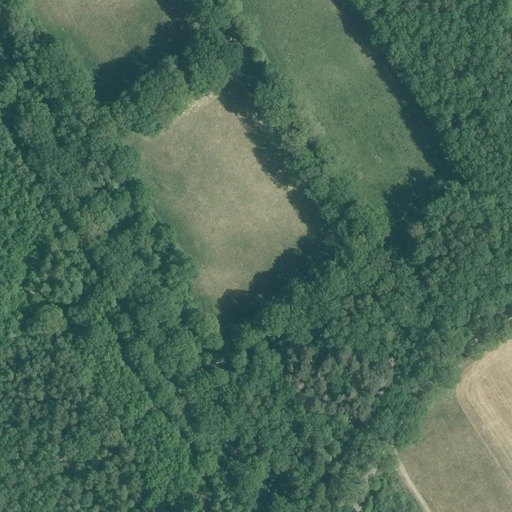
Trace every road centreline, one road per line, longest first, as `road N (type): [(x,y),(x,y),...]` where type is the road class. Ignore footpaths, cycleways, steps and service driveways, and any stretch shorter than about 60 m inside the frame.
road 1 (unknown): [(229,511),(125,356),(0,272)]
road 2 (tertiary): [(354,511),(378,453),(421,386),(511,313)]
